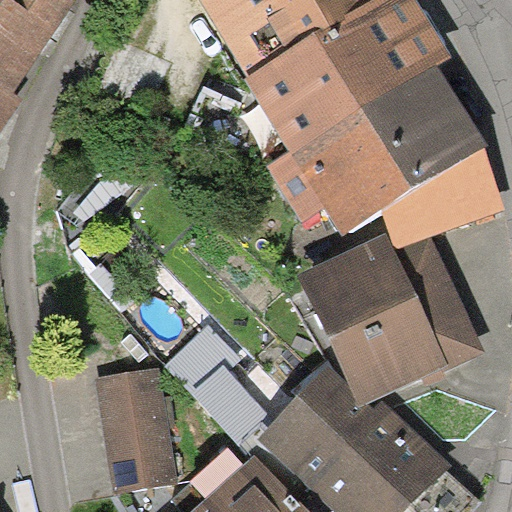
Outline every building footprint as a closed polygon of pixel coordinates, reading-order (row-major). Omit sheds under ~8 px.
[(0,0),(0,136),(23,103),(12,95),(30,69),(76,2),(73,0),(0,0)] [(198,0),(251,82),(381,0),(198,0)] [(415,0),(381,0),(251,82),(246,85),(292,156),(293,158),(436,69),(452,59),(426,16),(415,0)] [(293,158),(292,156),(268,172),(302,226),(324,214),(342,240),(383,215),(485,152),(488,150),(445,83),(436,69),(293,158)] [(505,214),(485,152),(383,215),(388,236),(397,254),(430,238),(431,241),(505,214)] [(388,236),(297,279),(337,364),(360,411),(401,392),(402,396),(435,380),(486,356),(431,241),(430,238),(397,254),(388,236)] [(170,370),(187,387),(229,345),(211,328),(170,370)] [(360,411),(337,364),(249,454),(254,459),(303,511),(318,511),(325,505),(332,511),(408,511),(458,460),(438,442),(443,438),(402,396),(401,392),(360,411)] [(159,369),(95,380),(114,497),(179,486),(159,369)] [(258,403),(223,370),(192,399),(240,449),(266,425),(251,410),(258,403)] [(303,511),(254,459),(197,511),(303,511)]
